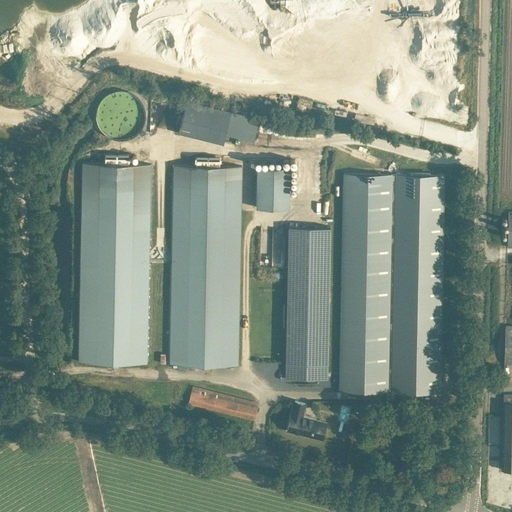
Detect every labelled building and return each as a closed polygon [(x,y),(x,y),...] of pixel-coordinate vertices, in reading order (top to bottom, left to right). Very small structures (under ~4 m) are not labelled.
[(143,132),(141,90),(96,93),(98,128),(106,127),(106,130),(109,130),(109,134),(143,132)] [(187,98),(180,130),(225,140),(232,109),(187,98)] [(83,162),(79,360),(147,362),(151,163),(131,163),(131,154),(104,153),(103,162),(83,162)] [(174,164),(170,362),(238,364),(242,165),(220,165),(220,160),(221,160),(221,157),(220,157),(220,156),(196,156),(196,157),(195,157),(195,161),(196,161),(196,164),(174,164)] [(256,207),(257,207),(289,207),(290,166),(257,165),(256,207)] [(396,173),(344,172),(340,390),(392,391),(396,173)] [(288,391),(330,392),(333,225),(291,224),(288,391)] [(257,407),(254,406),(256,401),(193,385),(188,402),(254,419),(257,407)] [(511,393),(504,394),(503,436),(511,436),(511,393)] [(305,402),(295,400),(292,413),(291,413),(287,429),(322,438),(326,422),(315,419),(314,421),(307,419),(309,415),(303,413),(305,402)] [(355,421),(363,423),(368,403),(360,401),(355,421)] [(511,436),(503,436),(502,469),(511,469),(511,436)]
